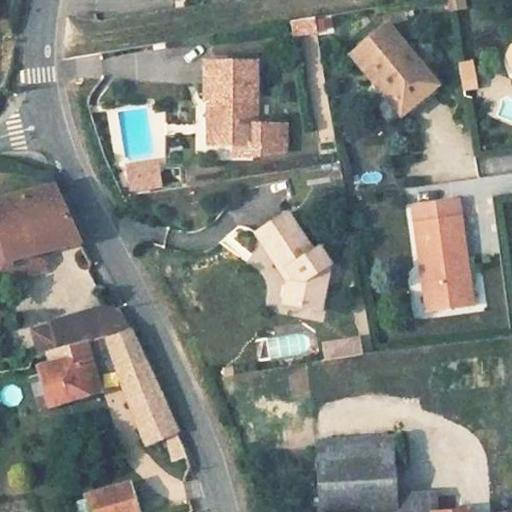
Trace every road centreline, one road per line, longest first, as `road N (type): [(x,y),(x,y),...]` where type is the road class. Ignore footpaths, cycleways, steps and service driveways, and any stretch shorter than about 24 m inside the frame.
road 1 (residential): [(224,511),(152,323),(49,124)]
road 2 (residential): [(49,124),(47,0)]
